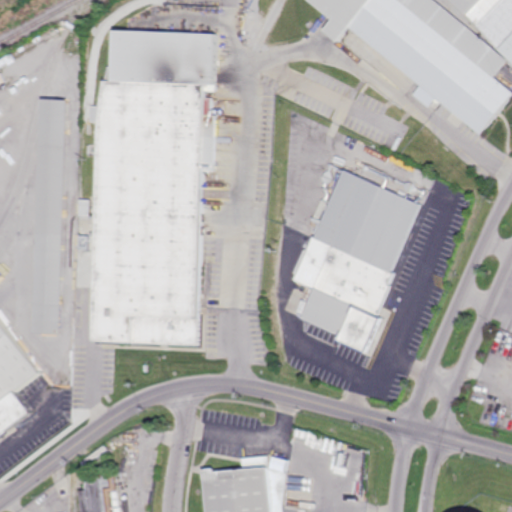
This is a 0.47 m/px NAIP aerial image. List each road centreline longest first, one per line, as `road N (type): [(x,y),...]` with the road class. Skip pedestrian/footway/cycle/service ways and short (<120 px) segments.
road 1 (residential): [(511,193),(408,428),(397,511)]
road 2 (residential): [(193,387),(248,386),(442,437)]
road 3 (residential): [(0,504),(131,408),(193,387)]
road 4 (residential): [(442,437),(511,264)]
road 5 (residential): [(193,387),(175,511)]
